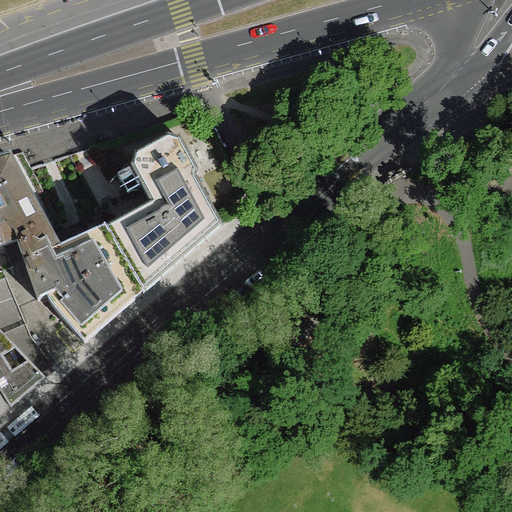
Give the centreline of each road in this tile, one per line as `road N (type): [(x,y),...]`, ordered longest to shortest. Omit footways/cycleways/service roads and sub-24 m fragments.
road 1 (tertiary): [(430,100),(0,465)]
road 2 (primary): [(0,107),(414,0)]
road 3 (primary): [(211,0),(0,80)]
road 4 (tertiary): [(430,100),(471,55),(503,0)]
